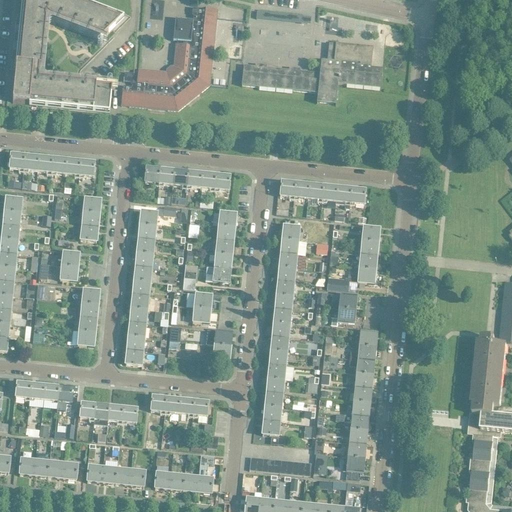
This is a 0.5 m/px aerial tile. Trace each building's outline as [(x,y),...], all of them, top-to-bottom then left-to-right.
[(22,0),(12,103),(29,105),(50,107),(109,113),(112,88),(117,89),(117,85),(43,77),(49,23),(104,44),(106,40),(102,38),(114,27),(122,19),(116,17),(71,0),(22,0)] [(145,15),(154,15),(154,2),(146,2),(145,15)] [(123,87),(121,106),(137,108),(147,109),(167,111),(177,112),(186,105),(201,93),(209,86),(210,76),(210,75),(212,56),(213,49),(215,27),(217,11),(202,9),(192,8),(192,15),(193,16),(192,21),(175,19),(172,41),(173,41),(177,41),(176,45),(173,67),(171,67),(166,71),(166,73),(139,71),(138,70),(137,83),(135,83),(132,86),(132,87),(123,87)] [(328,44),(328,45),(327,60),(321,59),(319,75),(311,74),(311,73),(310,73),(310,74),(299,73),(300,69),(294,69),(292,92),(318,95),(317,104),(318,102),(335,104),(335,106),(336,106),(338,85),(380,89),(382,69),(381,69),(381,70),(370,69),(372,48),(335,44),(328,44)] [(234,60),(224,59),(223,82),(233,83),(234,60)] [(241,87),(258,89),(260,65),(251,64),(251,68),(244,67),(244,66),(243,66),(241,87)] [(258,89),(275,90),(277,69),(277,70),(277,71),(266,69),(266,66),(260,65),(258,89)] [(275,90),(292,92),(294,69),(289,68),(288,72),(277,71),(277,69),(275,90)] [(118,70),(118,78),(126,77),(126,70),(118,70)] [(18,173),(23,174),(24,158),(21,157),(21,156),(15,156),(15,157),(10,156),(10,161),(9,163),(10,163),(9,170),(18,171),(18,173)] [(28,158),(24,158),(23,174),(28,174),(28,172),(37,173),(38,159),(34,159),(34,158),(28,157),(28,158)] [(46,176),(50,176),(52,161),(48,160),(48,159),(43,159),(43,160),(38,159),(37,173),(46,174),(46,176)] [(65,176),(66,162),(62,162),(62,161),(56,160),(56,161),(52,161),(50,176),(55,177),(56,175),(65,176)] [(71,162),(66,162),(65,176),(74,177),(74,179),(78,179),(80,163),(76,163),(76,162),(71,162)] [(80,163),(78,179),(83,180),(83,178),(93,179),(94,171),(94,169),(94,165),(90,164),(90,163),(84,163),(84,164),(80,163)] [(153,187),(158,187),(160,171),(156,171),(156,170),(151,170),(150,170),(145,170),(145,174),(145,176),(145,177),(144,184),(153,185),(153,187)] [(163,172),(160,171),(158,187),(163,188),(163,186),(172,187),(174,173),(169,172),(169,171),(164,171),(163,172)] [(178,173),(174,173),(172,187),(181,188),(181,190),(186,190),(188,174),(184,174),(184,173),(178,172),(178,173)] [(191,175),(188,174),(186,190),(190,191),(191,189),(200,190),(201,176),(197,175),(197,174),(191,174),(191,175)] [(209,193),(214,193),(215,177),(211,177),(212,176),(206,175),(206,176),(201,176),(200,190),(209,191),(209,193)] [(219,178),(215,177),(214,193),(218,194),(218,192),(228,193),(229,185),(230,183),(229,183),(230,179),(225,178),(225,177),(219,177),(219,178)] [(294,201),(295,185),(291,185),(291,184),(286,183),(286,184),(281,184),(280,188),(280,190),(279,198),(289,199),(289,201),(294,201)] [(308,201),(309,187),(304,186),(305,185),(299,185),(299,186),(295,185),(294,201),(298,202),(299,200),(308,201)] [(314,187),(309,187),(308,201),(317,202),(317,204),(321,204),(323,188),(319,188),(319,187),(314,186),(314,187)] [(335,204),(337,189),(332,189),(332,188),(327,188),(323,188),(321,204),(326,205),(326,203),(335,204)] [(349,207),(351,191),(347,190),(341,189),(341,190),(337,189),(335,204),(335,206),(345,207),(345,209),(346,210),(349,211),(349,207)] [(351,191),(349,207),(354,208),(354,205),(364,206),(364,199),(365,199),(365,197),(365,192),(360,192),(360,191),(355,190),(355,191),(351,191)] [(5,213),(21,214),(22,204),(23,204),(23,201),(22,201),(22,200),(6,198),(5,213)] [(99,215),(100,201),(84,199),(84,200),(83,200),(83,203),(84,203),(83,214),(99,215)] [(176,209),(164,208),(163,217),(175,218),(176,209)] [(140,226),(156,228),(157,217),(158,218),(158,215),(157,214),(141,212),(140,226)] [(5,213),(3,227),(20,228),(21,225),(19,225),(21,214),(5,213)] [(234,229),(235,215),(220,213),(220,214),(218,214),(218,217),(219,217),(218,228),(234,229)] [(80,228),(97,229),(99,215),(83,214),(82,225),(80,225),(80,228)] [(50,228),(51,218),(43,217),(42,227),(50,228)] [(140,226),(138,240),(155,242),(156,239),(155,239),(156,228),(140,226)] [(20,232),(20,228),(3,227),(2,240),(18,242),(19,231),(20,232)] [(284,227),(282,241),(298,243),(299,232),(300,232),(301,229),(299,229),(299,228),(284,227)] [(97,229),(80,228),(80,231),(81,231),(80,242),(87,243),(89,243),(96,243),(97,229)] [(215,242),(233,243),(234,229),(218,228),(217,239),(215,239),(215,242)] [(362,242),(377,244),(379,229),(363,228),(362,228),(361,231),(363,231),(362,242)] [(2,240),(0,255),(18,256),(18,253),(17,253),(18,242),(2,240)] [(137,254),(153,256),(154,245),(155,245),(155,242),(138,240),(137,254)] [(298,243),(282,241),(281,255),(298,257),(306,258),(306,251),(297,250),(298,243)] [(233,243),(215,242),(215,245),(216,245),(215,256),(231,257),(233,243)] [(359,256),(376,258),(377,244),(362,242),(360,253),(359,253),(359,256)] [(316,245),(316,255),(327,256),(327,246),(316,245)] [(78,255),(63,253),(63,254),(61,254),(61,257),(62,257),(61,268),(77,269),(78,258),(79,258),(78,258),(79,255),(78,255)] [(152,267),(153,256),(137,254),(135,268),(153,270),(153,267),(152,267)] [(0,255),(0,257),(0,268),(15,270),(16,259),(17,259),(18,256),(0,255)] [(279,269),(295,271),(296,260),(298,260),(298,257),(281,255),(279,269)] [(231,257),(215,256),(214,267),(213,266),(212,269),(230,271),(231,257)] [(376,258),(359,256),(358,259),(360,259),(359,270),(375,272),(376,258)] [(330,257),(329,267),(337,268),(338,258),(330,257)] [(14,281),(15,270),(0,268),(0,282),(15,284),(15,281),(14,281)] [(60,282),(65,282),(75,283),(75,284),(76,284),(76,281),(77,281),(76,281),(77,269),(61,268),(60,278),(59,278),(58,281),(60,281),(60,282)] [(153,270),(135,268),(134,282),(150,284),(151,273),(152,273),(153,270)] [(317,282),(318,268),(309,268),(308,282),(317,282)] [(230,271),(212,269),(206,269),(205,283),(219,284),(219,285),(222,285),(228,285),(230,271)] [(295,271),(279,269),(278,283),(295,285),(295,282),(294,282),(295,271)] [(346,282),(328,281),(326,291),(347,293),(348,284),(373,286),(375,272),(359,270),(358,276),(349,275),(348,279),(346,279),(346,282)] [(182,291),(194,292),(196,274),(184,273),(182,291)] [(15,284),(0,282),(0,296),(12,298),(13,287),(14,287),(15,284)] [(149,295),(150,284),(134,282),(133,296),(150,298),(150,295),(149,295)] [(276,297),(292,299),(293,288),(295,288),(295,285),(278,283),(276,297)] [(500,346),(506,346),(511,347),(511,284),(505,284),(500,339),(501,339),(500,345),(500,346)] [(35,286),(29,286),(27,286),(25,300),(33,300),(35,286)] [(56,288),(38,286),(36,300),(55,302),(56,288)] [(81,305),(97,307),(99,296),(99,295),(99,292),(98,292),(83,291),(82,291),(81,294),(83,294),(81,305)] [(195,299),(194,309),(210,311),(211,300),(211,299),(211,297),(210,297),(195,295),(195,296),(194,296),(193,298),(195,299)] [(12,298),(0,296),(0,310),(12,312),(12,309),(11,309),(12,298)] [(150,298),(133,296),(131,310),(147,312),(148,301),(149,301),(150,298)] [(340,299),(339,310),(354,312),(356,301),(356,300),(356,297),(355,297),(355,298),(340,296),(340,297),(339,296),(338,299),(340,299)] [(291,310),(292,299),(276,297),(275,311),(292,313),(293,310),(291,310)] [(79,319),(96,321),(97,307),(81,305),(80,316),(79,316),(79,319)] [(210,311),(194,309),(193,320),(191,320),(191,323),(192,323),(192,324),(208,325),(208,326),(208,323),(209,323),(209,322),(208,322),(210,311)] [(12,312),(0,310),(0,324),(9,326),(10,315),(11,315),(12,312)] [(131,310),(130,324),(147,326),(147,323),(146,323),(147,312),(131,310)] [(353,323),(354,312),(339,310),(338,320),(331,319),(331,327),(343,329),(343,325),(352,326),(353,326),(353,324),(354,324),(354,323),(353,323)] [(274,325),(289,326),(291,316),(292,316),(292,313),(275,311),(274,325)] [(159,327),(166,328),(168,313),(163,313),(161,312),(159,327)] [(96,321),(79,319),(78,322),(80,322),(79,333),(94,335),(96,321)] [(0,338),(9,340),(9,337),(8,337),(9,326),(0,324),(0,338)] [(146,329),(147,326),(130,324),(128,338),(144,339),(145,329),(146,329)] [(272,339),(289,340),(290,337),(288,337),(289,326),(274,325),(272,339)] [(169,342),(178,343),(179,343),(180,329),(170,328),(169,342)] [(214,347),(230,348),(231,337),(232,337),(231,337),(231,334),(215,333),(211,332),(210,339),(208,339),(207,346),(214,347)] [(77,347),(79,347),(92,349),(93,349),(93,346),(94,346),(93,346),(94,335),(79,333),(77,344),(76,344),(76,346),(77,347)] [(360,337),(359,348),(375,349),(376,335),(360,333),(360,334),(359,334),(359,337),(360,337)] [(477,343),(469,415),(481,416),(479,436),(493,438),(498,439),(501,439),(501,433),(511,434),(511,418),(492,417),(493,407),(500,408),(506,346),(500,346),(500,345),(494,344),(494,339),(481,337),(480,343),(477,343)] [(9,340),(0,338),(0,353),(6,354),(7,343),(8,343),(9,340)] [(143,350),(144,339),(128,338),(127,352),(144,354),(144,351),(143,350)] [(289,340),(272,339),(271,353),(287,355),(288,344),(289,344),(289,340)] [(324,358),(331,359),(332,345),(325,344),(324,358)] [(230,348),(214,347),(213,357),(211,357),(211,360),(213,360),(213,361),(228,363),(229,360),(230,348)] [(375,349),(359,348),(358,355),(350,354),(350,361),(373,363),(375,349)] [(144,354),(127,352),(125,366),(132,367),(134,367),(141,368),(142,357),(144,357),(144,354)] [(287,355),(271,353),(269,367),(286,368),(287,365),(285,365),(287,355)] [(312,358),(312,366),(319,367),(320,359),(312,358)] [(322,372),(329,372),(331,359),(324,358),(322,372)] [(372,377),(373,363),(350,361),(349,367),(357,368),(356,375),(372,377)] [(286,371),(286,368),(269,367),(268,380),(284,382),(285,371),(286,371)] [(353,386),(353,389),(370,391),(372,377),(356,375),(355,386),(353,386)] [(266,394),(284,396),(284,393),(283,393),(284,382),(268,380),(266,394)] [(29,402),(31,386),(27,386),(27,385),(21,384),(21,385),(16,385),(16,389),(16,391),(15,399),(25,400),(24,401),(29,402)] [(305,394),(316,395),(317,386),(306,385),(305,394)] [(43,402),(45,388),(40,387),(40,386),(35,386),(35,387),(31,386),(29,402),(34,402),(34,401),(43,402)] [(57,405),(59,389),(54,389),(55,388),(49,387),(49,388),(45,388),(43,402),(52,403),(52,404),(57,405)] [(59,389),(57,405),(56,412),(65,413),(66,406),(71,407),(72,397),(73,395),(72,395),(73,391),(68,390),(68,389),(63,389),(62,390),(59,389)] [(369,405),(370,391),(353,389),(353,392),(354,392),(353,403),(369,405)] [(265,408),(281,410),(282,399),(283,399),(284,396),(266,394),(265,408)] [(164,416),(166,400),(162,400),(162,399),(157,398),(157,399),(152,399),(151,403),(151,405),(150,413),(160,414),(159,416),(164,416)] [(166,400),(164,416),(169,417),(169,415),(178,416),(180,402),(175,401),(175,400),(170,400),(170,401),(166,400)] [(180,402),(178,416),(188,417),(188,419),(192,419),(194,403),(190,403),(190,402),(185,401),(184,402),(180,402)] [(194,403),(192,419),(197,419),(197,418),(207,419),(208,404),(203,404),(203,403),(198,402),(198,403),(194,403)] [(292,411),(306,412),(306,405),(303,405),(303,404),(293,403),(292,411)] [(350,414),(350,417),(368,419),(369,405),(353,403),(352,414),(350,414)] [(93,423),(95,407),(91,407),(91,406),(85,405),(85,406),(81,406),(79,420),(89,420),(88,422),(93,423)] [(107,422),(109,408),(104,408),(104,407),(99,407),(95,407),(93,423),(101,424),(101,422),(107,422)] [(121,426),(123,410),(119,409),(114,408),(114,409),(109,408),(107,422),(117,423),(117,425),(121,426)] [(281,410),(265,408),(264,422),(281,424),(281,421),(280,421),(281,410)] [(136,425),(137,411),(132,411),(132,410),(127,409),(127,410),(123,410),(121,426),(126,426),(126,424),(136,425)] [(366,433),(368,419),(350,417),(344,416),(343,423),(351,424),(350,431),(366,433)] [(281,424),(264,422),(262,436),(269,437),(271,438),(271,437),(278,438),(279,427),(281,427),(281,424)] [(67,426),(66,434),(65,440),(72,441),(74,427),(67,426)] [(39,437),(47,438),(48,428),(40,427),(39,437)] [(311,440),(312,429),(305,428),(304,439),(311,440)] [(365,447),(366,433),(350,431),(349,442),(348,442),(347,445),(365,447)] [(97,443),(105,444),(106,436),(98,435),(97,443)] [(493,438),(479,436),(470,435),(470,436),(473,436),(472,443),(474,444),(473,460),(470,460),(469,474),(471,474),(470,490),(467,490),(466,504),(468,505),(467,511),(511,511),(511,508),(492,506),(491,504),(498,439),(493,438)] [(206,451),(216,452),(218,439),(208,438),(206,451)] [(314,456),(315,456),(322,456),(324,443),(315,442),(314,450),(314,456)] [(348,448),(347,459),(363,461),(365,447),(347,445),(347,448),(348,448)] [(200,457),(198,479),(196,494),(211,496),(212,480),(205,479),(206,465),(214,465),(215,458),(200,457)] [(10,459),(0,458),(0,474),(8,475),(10,459)] [(362,475),(363,461),(347,459),(346,468),(342,468),(342,473),(346,473),(345,481),(359,483),(360,475),(362,475)] [(33,478),(35,462),(21,460),(19,476),(33,478)] [(47,479),(49,463),(35,462),(33,478),(47,479)] [(61,481),(63,465),(49,463),(47,479),(61,481)] [(77,466),(63,465),(61,481),(76,482),(77,466)] [(101,485),(103,469),(89,467),(87,483),(101,485)] [(115,486),(117,470),(103,469),(101,485),(115,486)] [(129,488),(130,471),(117,470),(115,486),(129,488)] [(145,473),(130,471),(129,488),(143,489),(145,473)] [(169,492),(170,476),(156,474),(154,490),(169,492)] [(182,493),(184,477),(170,476),(169,492),(182,493)] [(196,494),(198,479),(184,477),(182,493),(196,494)] [(331,494),(332,490),(332,489),(332,483),(319,482),(318,490),(327,491),(327,494),(331,494)] [(333,490),(346,491),(346,484),(333,483),(333,490)] [(358,494),(358,486),(346,485),(346,491),(346,493),(353,494),(358,494)] [(344,507),(344,510),(352,510),(353,494),(346,493),(344,507)] [(259,511),(260,499),(257,499),(257,501),(246,499),(244,511),(259,511)] [(264,500),(260,499),(259,511),(273,511),(274,502),(263,501),(264,500)] [(286,504),(274,502),(273,511),(287,511),(289,502),(286,502),(286,504)] [(292,503),(289,502),(287,511),(301,511),(302,505),(291,504),(292,503)]
